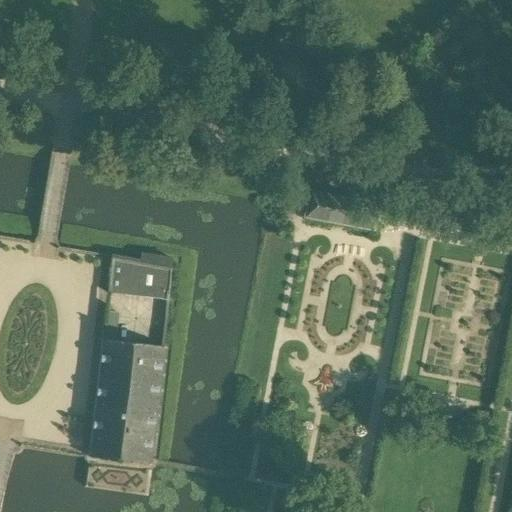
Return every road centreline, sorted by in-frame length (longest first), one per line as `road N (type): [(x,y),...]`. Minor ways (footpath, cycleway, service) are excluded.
road 1 (track): [(0,95),(511,190)]
road 2 (track): [(309,152),(381,98),(485,0)]
